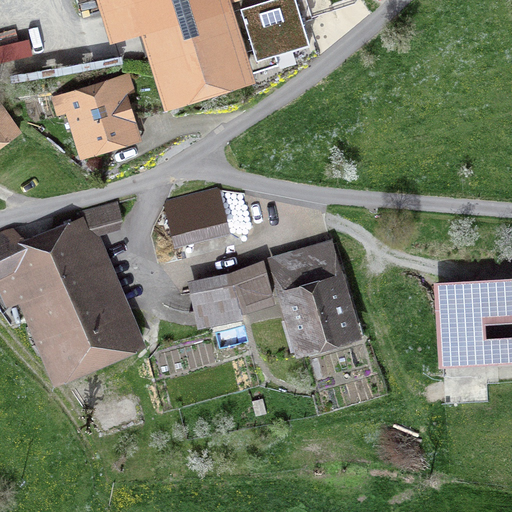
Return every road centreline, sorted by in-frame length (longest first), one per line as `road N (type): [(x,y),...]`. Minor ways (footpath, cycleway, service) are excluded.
road 1 (unclassified): [(202,163),(291,190),(511,211)]
road 2 (residential): [(402,0),(344,56),(227,127),(202,163)]
road 3 (residential): [(202,163),(0,219)]
